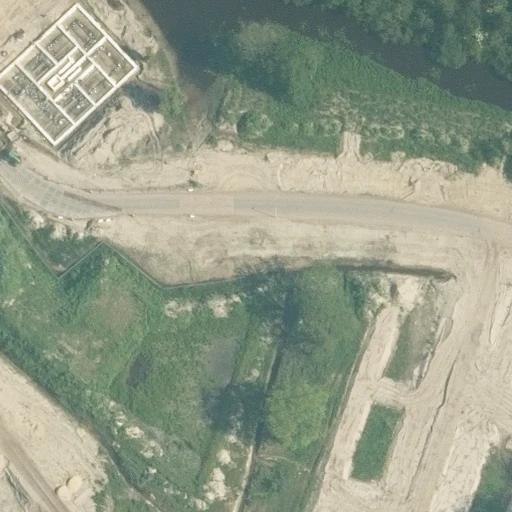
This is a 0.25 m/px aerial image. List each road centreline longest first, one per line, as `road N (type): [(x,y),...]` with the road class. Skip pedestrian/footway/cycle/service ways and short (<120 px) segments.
road 1 (residential): [(508,235),(377,207),(125,204),(56,177),(0,128)]
road 2 (unknown): [(205,205),(141,399),(137,511)]
road 3 (residential): [(420,511),(508,235)]
